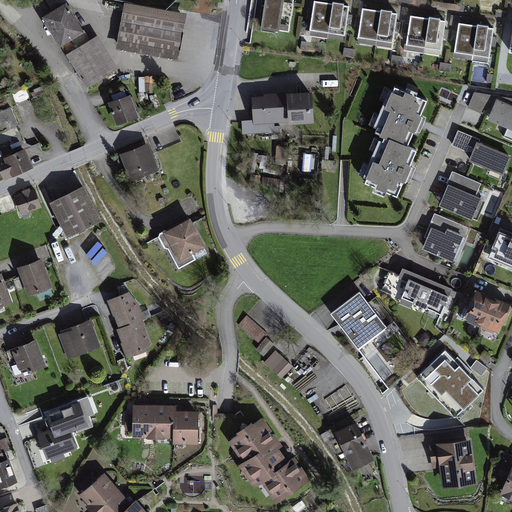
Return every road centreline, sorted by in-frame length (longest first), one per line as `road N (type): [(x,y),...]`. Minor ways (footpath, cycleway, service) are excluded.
road 1 (residential): [(248,275),(355,378),(378,420),(399,511)]
road 2 (residential): [(0,189),(174,114),(220,111)]
road 3 (residential): [(228,242),(266,227),(398,236)]
road 4 (residential): [(398,236),(409,229),(460,107)]
road 5 (residential): [(220,111),(213,198),(228,242)]
road 6 (residential): [(248,275),(227,306),(226,400)]
road 7 (motorway): [(385,0),(511,19)]
